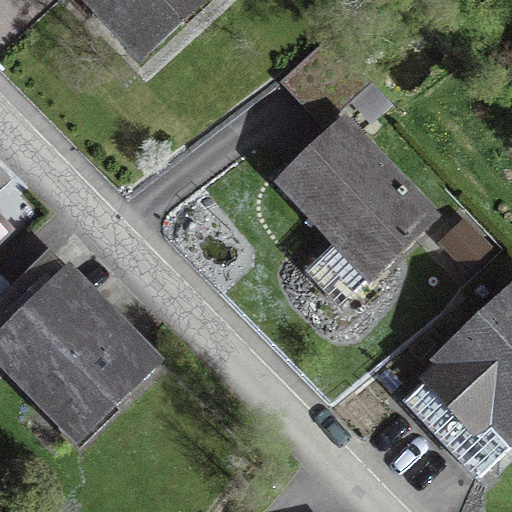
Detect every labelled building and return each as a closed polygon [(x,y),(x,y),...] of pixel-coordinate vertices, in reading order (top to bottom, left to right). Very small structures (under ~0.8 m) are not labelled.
[(203,0),(87,0),(130,47),(167,13),(178,24),(203,0)] [(353,100),(372,121),(390,104),(330,40),(286,81),(327,124),(353,100)] [(344,125),(281,184),(337,244),(307,272),(340,307),(433,219),(344,125)] [(39,271),(0,308),(0,356),(43,401),(48,396),(82,431),(151,364),(69,279),(58,290),(39,271)] [(511,429),(511,305),(407,404),(478,479),(511,447),(511,431),(511,430),(511,429)]
